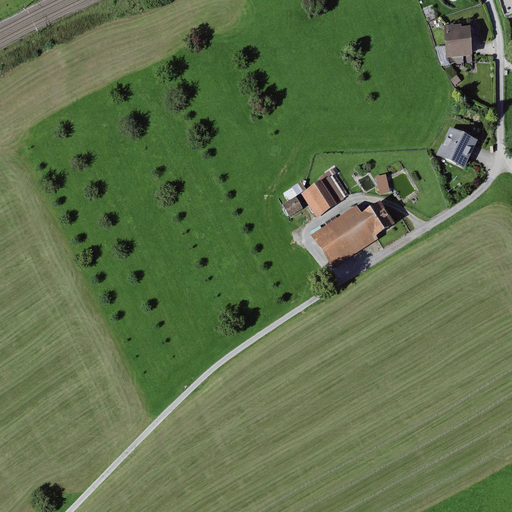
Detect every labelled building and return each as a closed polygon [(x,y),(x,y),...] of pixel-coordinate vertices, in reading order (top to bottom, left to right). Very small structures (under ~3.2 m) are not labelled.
[(462,28),(445,29),(447,60),(472,59),(470,30),(462,31),(462,28)] [(476,142),(449,130),(437,157),(464,169),(476,142)] [(385,176),(378,177),(382,195),(390,193),(385,176)] [(331,177),(301,196),(316,218),(346,200),(331,177)] [(296,199),(283,206),(290,217),(302,209),(296,199)] [(358,209),(313,237),(333,270),(378,242),(375,239),(395,226),(381,204),(362,216),(358,209)]
